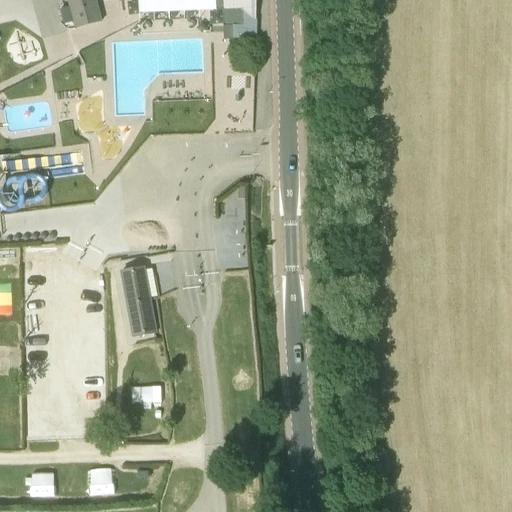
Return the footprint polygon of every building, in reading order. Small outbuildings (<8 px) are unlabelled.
[(66,0),(74,30),(101,22),(95,0),(66,0)] [(217,0),(218,9),(225,10),(225,39),(255,40),(254,0),(217,0)] [(236,200),(244,200),(244,188),(241,188),(236,190),(236,200)] [(144,268),(119,272),(131,338),(156,333),(144,268)] [(30,354),(30,371),(50,371),(50,353),(30,354)] [(58,428),(57,412),(29,413),(30,429),(58,428)] [(93,470),(93,496),(117,496),(116,469),(93,470)] [(57,498),(57,473),(34,472),(33,497),(57,498)] [(168,497),(188,503),(195,480),(175,474),(168,497)]
